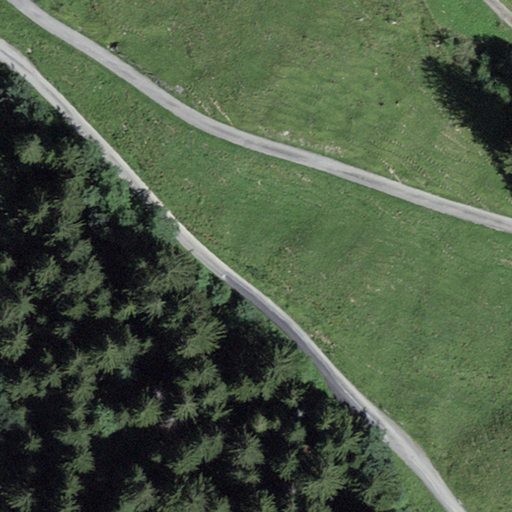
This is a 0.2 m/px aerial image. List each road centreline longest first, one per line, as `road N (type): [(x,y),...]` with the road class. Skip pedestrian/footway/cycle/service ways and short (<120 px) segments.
road 1 (unclassified): [(453,511),(266,307),(0,55)]
road 2 (unclassified): [(22,0),(243,142),(511,228)]
